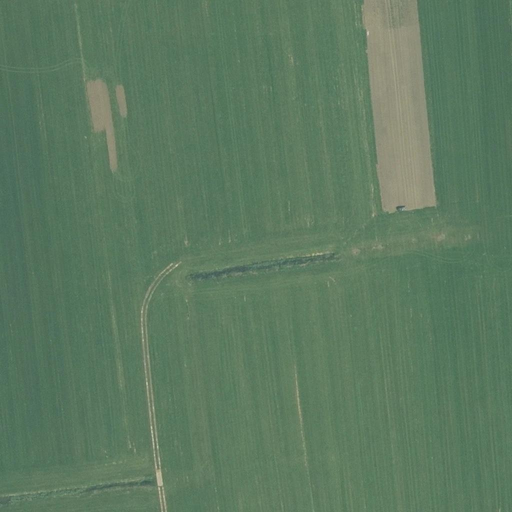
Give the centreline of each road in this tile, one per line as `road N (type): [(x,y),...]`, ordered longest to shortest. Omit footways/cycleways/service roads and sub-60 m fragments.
road 1 (track): [(470,0),(507,511)]
road 2 (track): [(242,255),(175,266),(146,303),(164,511)]
